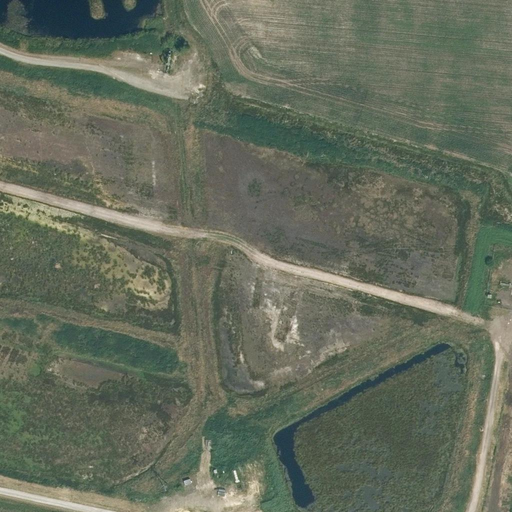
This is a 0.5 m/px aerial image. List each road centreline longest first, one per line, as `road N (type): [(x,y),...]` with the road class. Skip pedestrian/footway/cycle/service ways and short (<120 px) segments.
road 1 (track): [(472,511),(511,329)]
road 2 (track): [(0,50),(103,66),(174,89)]
